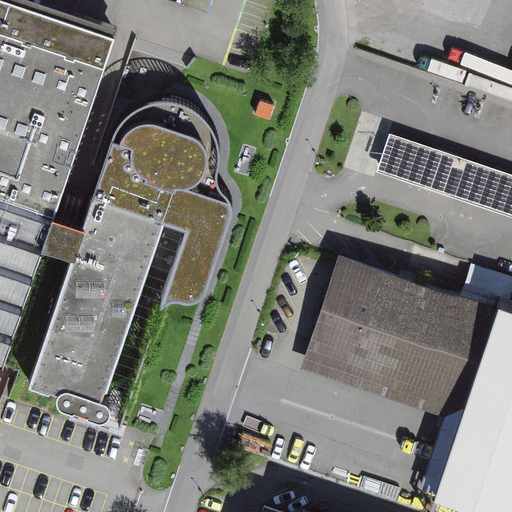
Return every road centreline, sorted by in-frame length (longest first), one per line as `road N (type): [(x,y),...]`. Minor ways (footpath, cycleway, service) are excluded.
road 1 (residential): [(183,511),(325,98),(335,40),(330,0)]
road 2 (unknown): [(511,244),(392,198),(293,191)]
road 3 (unknown): [(330,68),(511,138)]
road 4 (unknown): [(203,454),(380,511)]
